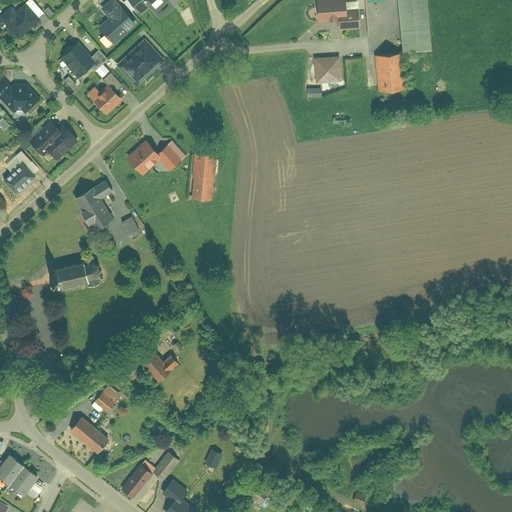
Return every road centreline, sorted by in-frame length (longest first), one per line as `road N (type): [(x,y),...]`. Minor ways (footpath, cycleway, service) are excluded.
road 1 (residential): [(105,143),(226,39)]
road 2 (residential): [(0,234),(105,143)]
road 3 (residential): [(23,427),(0,295)]
